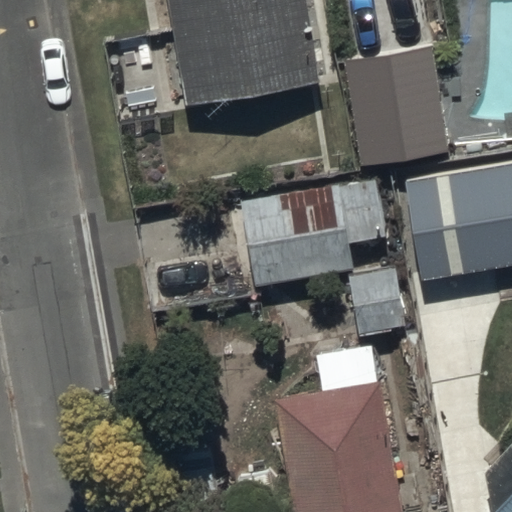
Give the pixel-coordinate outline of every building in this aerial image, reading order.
[(320,70),(307,0),(169,0),(186,94),(320,70)] [(435,43),(347,54),(360,154),(447,143),(435,43)] [(511,161),(405,180),(423,280),(511,264),(511,161)] [(375,164),(243,184),(256,262),(387,243),(375,164)] [(316,369),(270,377),(291,502),(272,505),(272,511),(404,511),(374,330),(311,340),(316,369)] [(481,511),(511,511),(511,437),(502,448),(511,457),(511,466),(476,507),(481,511)]
